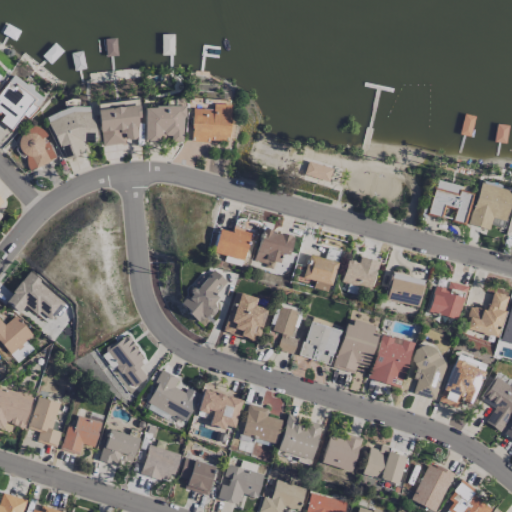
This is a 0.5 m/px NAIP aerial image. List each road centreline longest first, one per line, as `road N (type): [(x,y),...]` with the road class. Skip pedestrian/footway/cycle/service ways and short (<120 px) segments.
road 1 (residential): [(511,267),(164,169),(66,190),(0,255)]
road 2 (residential): [(511,481),(441,432),(180,343),(153,315),(129,174)]
road 3 (residential): [(154,511),(0,462)]
